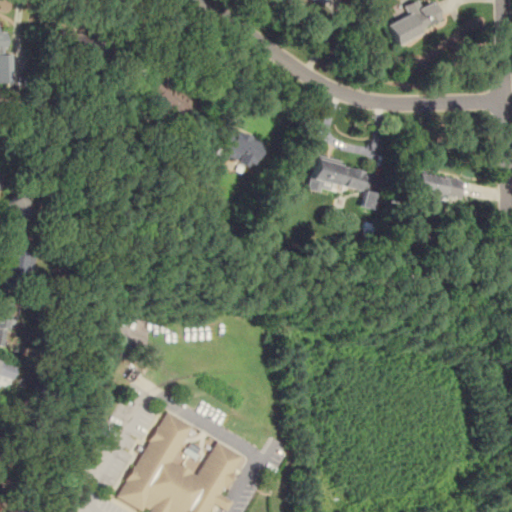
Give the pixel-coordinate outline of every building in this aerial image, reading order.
[(312,0),(334,9),(337,0),(312,0)] [(393,43),(438,22),(429,4),(385,24),(393,43)] [(94,56),(94,31),(53,30),(53,55),(94,56)] [(0,82),(10,82),(9,54),(1,54),(0,47),(4,47),(3,31),(0,31),(0,82)] [(141,93),(177,114),(189,95),(153,74),(141,93)] [(248,167),(259,142),(225,127),(214,151),(248,167)] [(355,196),(362,170),(312,156),(305,182),(355,196)] [(454,201),(459,181),(416,171),(411,191),(454,201)] [(33,213),(17,191),(0,203),(15,226),(33,213)] [(0,277),(18,277),(18,246),(0,246),(0,277)] [(0,384),(7,386),(12,365),(0,361),(0,384)] [(140,511),(111,495),(161,408),(191,425),(171,461),(193,473),(212,439),(240,455),(218,494),(227,499),(221,509),(209,502),(203,511),(140,511)]
